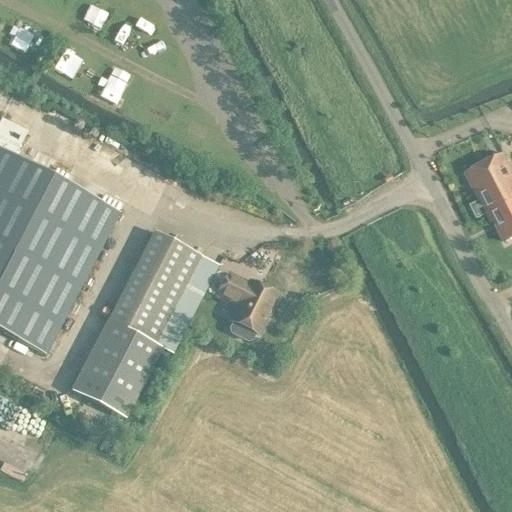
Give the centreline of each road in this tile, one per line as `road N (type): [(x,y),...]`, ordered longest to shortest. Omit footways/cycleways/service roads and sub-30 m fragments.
road 1 (track): [(0,101),(239,224),(281,233),(341,224),(429,182)]
road 2 (unclassified): [(511,327),(329,0)]
